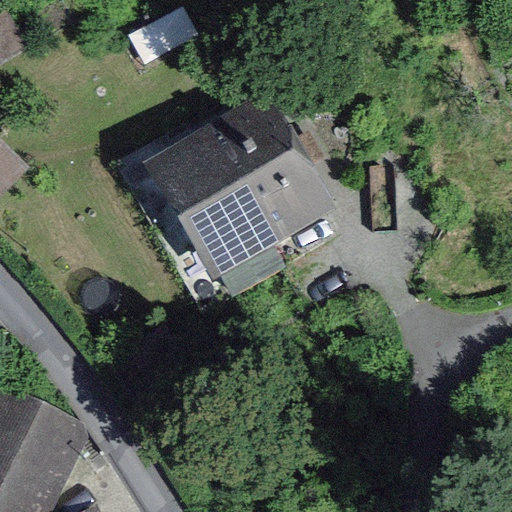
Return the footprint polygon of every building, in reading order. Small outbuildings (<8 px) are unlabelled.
[(191,7),(134,29),(143,54),(201,32),(191,7)] [(203,295),(218,286),(230,306),(282,275),(270,255),(328,219),(260,108),(135,184),(203,295)] [(0,199),(26,171),(0,147),(0,199)] [(163,414),(202,385),(161,329),(150,337),(139,323),(96,354),(135,407),(150,396),(163,414)] [(0,392),(0,511),(58,511),(94,436),(0,392)]
